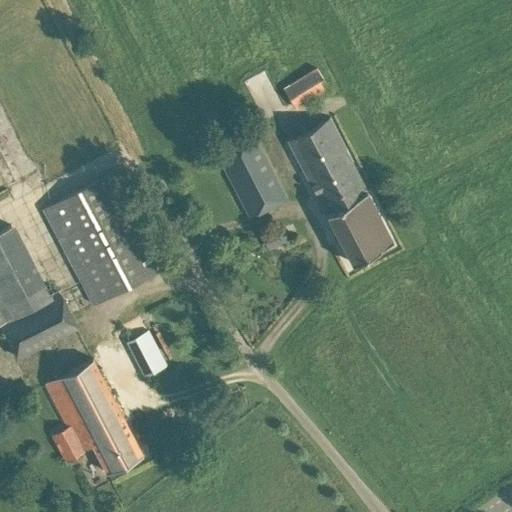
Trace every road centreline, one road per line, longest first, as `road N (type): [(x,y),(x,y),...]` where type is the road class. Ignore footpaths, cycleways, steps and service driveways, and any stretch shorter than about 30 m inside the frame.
road 1 (track): [(53,0),(228,328)]
road 2 (unclassified): [(381,511),(228,328)]
